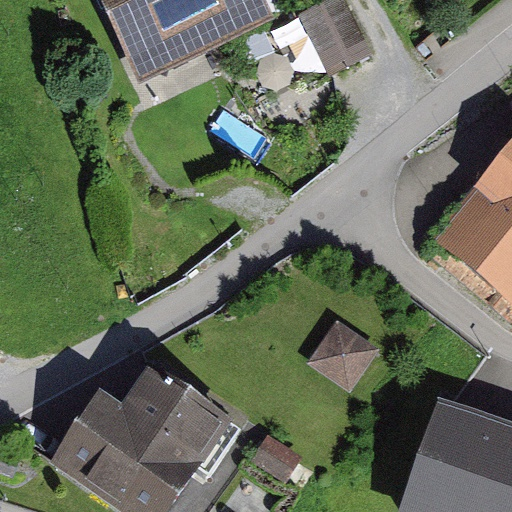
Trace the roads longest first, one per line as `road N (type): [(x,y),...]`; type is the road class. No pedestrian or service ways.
road 1 (unclassified): [(0,408),(346,204)]
road 2 (residential): [(346,204),(464,321),(511,353)]
road 3 (unclassified): [(346,204),(511,64)]
